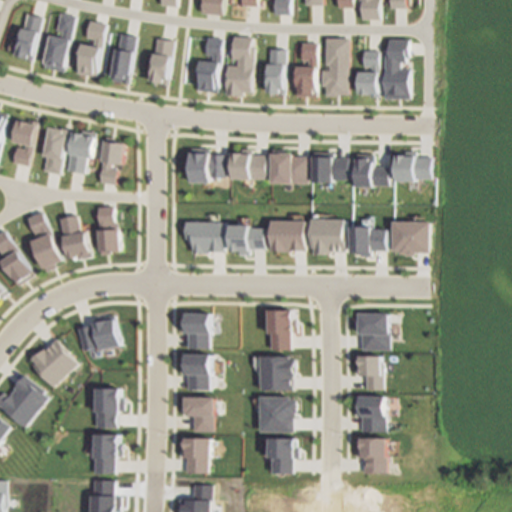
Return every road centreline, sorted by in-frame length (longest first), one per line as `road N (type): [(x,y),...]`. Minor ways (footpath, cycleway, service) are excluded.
road 1 (residential): [(0,83),(179,118),(429,125)]
road 2 (residential): [(159,116),(152,511)]
road 3 (residential): [(330,287),(113,282),(43,306),(0,347)]
road 4 (residential): [(330,287),(327,511)]
